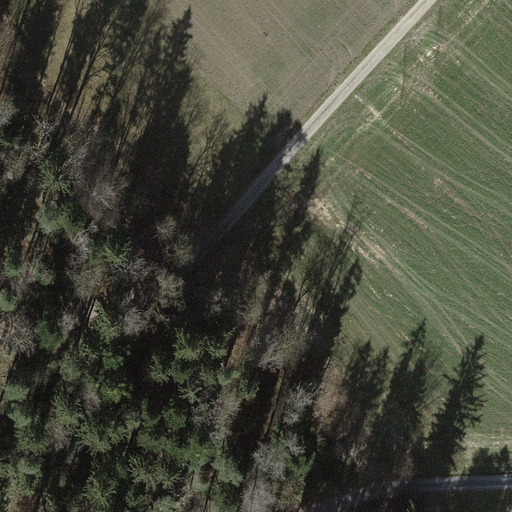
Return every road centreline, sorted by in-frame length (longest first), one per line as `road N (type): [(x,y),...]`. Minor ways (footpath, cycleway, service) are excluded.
road 1 (track): [(435,0),(167,283),(0,337)]
road 2 (track): [(511,484),(404,483),(340,511)]
